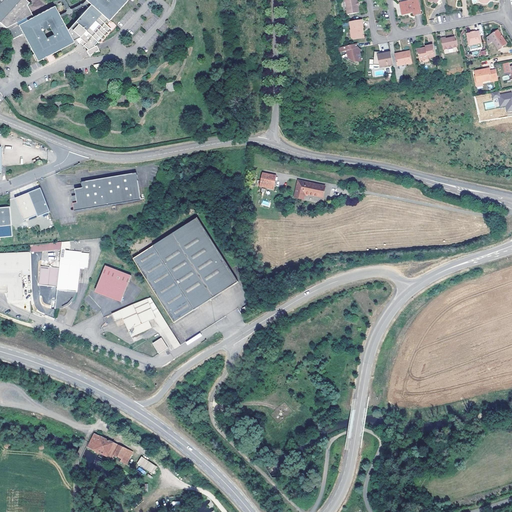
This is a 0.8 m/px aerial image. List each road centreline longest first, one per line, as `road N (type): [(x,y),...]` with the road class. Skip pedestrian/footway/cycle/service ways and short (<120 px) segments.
road 1 (tertiary): [(408,291),(379,270),(330,283),(131,408)]
road 2 (track): [(224,511),(108,430),(0,402)]
road 3 (tertiary): [(269,143),(511,199)]
road 4 (tertiary): [(408,291),(371,347),(347,479),(329,511)]
road 5 (track): [(301,511),(220,434),(210,412),(232,340)]
road 6 (tertiary): [(74,149),(107,158),(269,143)]
road 7 (primary): [(131,408),(186,447),(250,511)]
road 8 (unclassified): [(269,143),(274,0)]
road 9 (primary): [(0,351),(131,408)]
